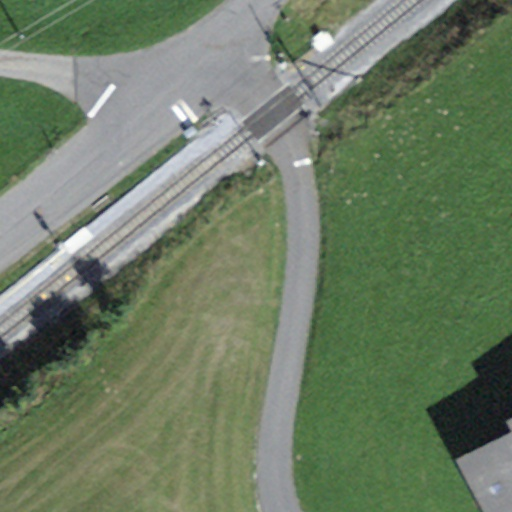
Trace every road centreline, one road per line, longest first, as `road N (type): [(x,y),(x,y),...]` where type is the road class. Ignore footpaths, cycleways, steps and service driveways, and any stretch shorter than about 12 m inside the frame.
road 1 (residential): [(217,48),(270,113),(299,182),(297,296),(277,429),(285,511)]
road 2 (residential): [(158,104),(0,243)]
road 3 (residential): [(0,66),(92,79),(158,104)]
